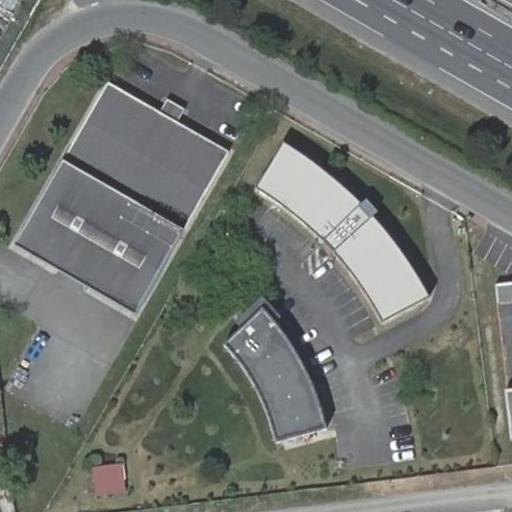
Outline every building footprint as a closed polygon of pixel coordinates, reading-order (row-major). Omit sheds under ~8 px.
[(178,122),(158,109),(111,81),(12,247),(132,318),(229,152),(178,122)] [(168,92),(158,109),(178,122),(188,106),(168,92)] [(284,145),(257,189),(270,198),(290,214),(310,230),(328,248),(345,267),(361,288),(375,309),(383,323),(429,298),(420,282),(404,258),(386,234),(374,220),(370,224),(357,209),(360,206),(346,192),(324,172),(300,155),(284,145)] [(367,212),(360,206),(357,209),(370,224),(374,220),(367,212)] [(511,392),(511,285),(496,287),(508,393),(511,392)] [(263,308),(223,346),(247,371),(256,387),(266,406),(273,426),(277,444),(326,428),(319,400),(312,384),(298,357),(282,331),(263,308)] [(84,485),(86,500),(111,497),(109,482),(84,485)]
